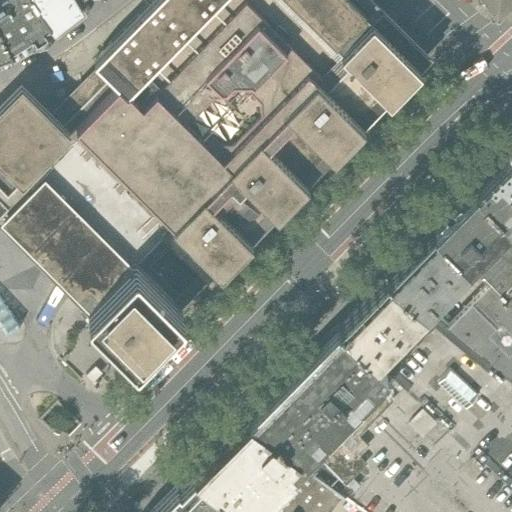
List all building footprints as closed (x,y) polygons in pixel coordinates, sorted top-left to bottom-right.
[(0,0),(0,17),(11,42),(17,39),(25,35),(52,17),(40,0),(0,0)] [(147,0),(93,54),(98,60),(75,84),(50,109),(20,79),(0,98),(0,194),(8,203),(0,210),(0,216),(18,235),(46,263),(71,287),(86,302),(85,304),(133,351),(181,302),(220,262),(235,247),(250,231),(275,206),(307,173),(331,149),(361,118),(369,110),(388,91),(417,62),(370,16),(361,6),(354,0),(147,0)] [(40,0),(52,17),(74,0),(40,0)] [(0,46),(11,42),(0,17),(0,46)] [(474,185),(509,220),(511,222),(511,146),(498,161),(474,185)] [(355,154),(351,150),(340,161),(345,165),(355,154)] [(432,227),(467,262),(509,220),(474,185),(451,208),(432,227)] [(511,222),(509,220),(467,262),(488,283),(511,306),(511,222)] [(385,274),(423,306),(467,262),(432,227),(402,258),(385,274)] [(423,306),(385,274),(374,286),(364,296),(360,301),(351,309),(338,322),(374,356),(398,332),(423,306)] [(446,324),(511,379),(511,378),(511,306),(488,283),(446,324)] [(214,298),(210,294),(199,305),(204,310),(214,298)] [(7,308),(0,298),(0,326),(7,337),(20,327),(7,308)] [(446,324),(423,306),(398,332),(374,356),(385,366),(511,483),(511,484),(511,378),(511,379),(446,324)] [(186,327),(181,322),(171,333),(176,338),(186,327)] [(295,366),(248,413),(271,429),(296,448),(291,454),(294,457),(311,469),(315,465),(312,462),(321,453),(344,476),(350,470),(364,456),(360,452),(356,448),(366,438),(356,429),(359,425),(389,394),(374,377),(385,366),(374,356),(338,322),(295,366)] [(311,469),(340,490),(372,511),(511,511),(511,484),(511,483),(385,366),(374,377),(389,394),(359,425),(356,429),(366,438),(356,448),(360,452),(364,456),(350,470),(344,476),(321,453),(312,462),(315,465),(311,469)] [(248,413),(192,469),(245,507),(294,457),(291,454),(296,448),(271,429),(248,413)] [(294,457),(245,507),(252,511),(324,511),(340,490),(311,469),(294,457)] [(178,480),(146,511),(252,511),(245,507),(192,469),(180,482),(178,480)]
